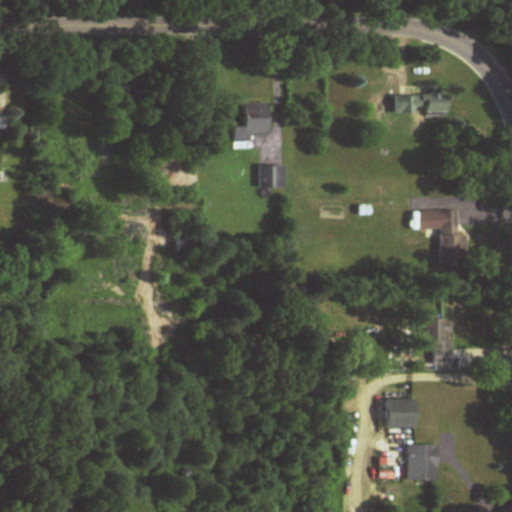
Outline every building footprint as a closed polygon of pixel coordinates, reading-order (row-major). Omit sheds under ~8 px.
[(391,95),(391,116),(443,116),(443,95),(391,95)] [(266,138),(266,104),(241,104),(241,128),(231,128),(231,150),(248,150),(248,138),(266,138)] [(283,167),(257,167),(257,190),(283,190),(283,167)] [(436,267),(463,266),(463,236),(454,236),(454,212),(436,212),(436,267)] [(175,252),(188,252),(188,225),(175,225),(175,252)] [(420,321),(421,345),(429,345),(429,366),(448,366),(447,320),(420,321)] [(381,430),(410,430),(410,400),(381,400),(381,430)] [(402,482),(432,482),(432,446),(402,446),(402,482)]
